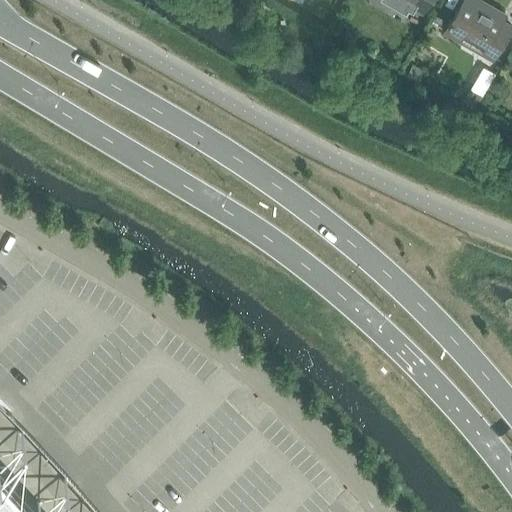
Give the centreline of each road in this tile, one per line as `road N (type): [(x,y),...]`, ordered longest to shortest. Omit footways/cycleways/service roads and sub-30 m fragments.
road 1 (trunk): [(0,77),(296,262),(399,348),(511,469)]
road 2 (trunk): [(511,408),(396,282),(323,221),(0,18)]
